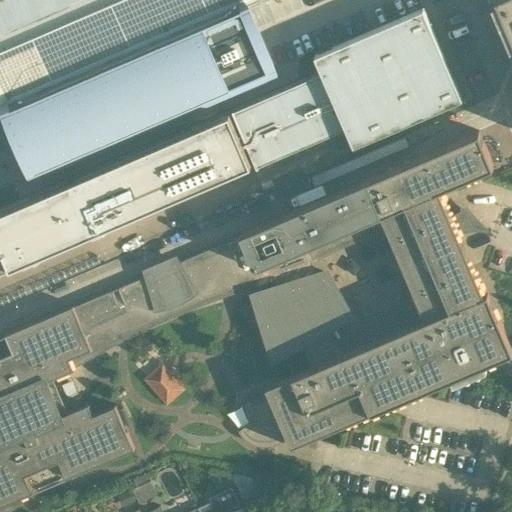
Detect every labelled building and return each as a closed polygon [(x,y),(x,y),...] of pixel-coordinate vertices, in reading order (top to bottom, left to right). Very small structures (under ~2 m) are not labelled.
[(0,0),(0,269),(104,224),(127,214),(249,162),(240,139),(244,137),(256,165),(345,127),(347,131),(331,137),(337,149),(352,142),(353,144),(406,122),(461,98),(423,8),(314,54),(321,71),(231,110),(241,133),(237,135),(227,112),(106,164),(82,174),(69,180),(48,189),(44,179),(24,188),(28,197),(0,209),(0,137),(18,130),(8,106),(24,99),(241,5),(254,0),(0,0)] [(511,0),(496,0),(511,36),(511,0)] [(24,99),(8,106),(14,119),(18,130),(36,170),(34,171),(35,173),(271,71),(271,70),(269,70),(241,5),(24,99)] [(257,292),(275,351),(273,352),(273,353),(299,339),(309,363),(310,365),(294,371),(295,377),(241,400),(249,419),(238,427),(238,426),(237,427),(242,434),(244,436),(246,437),(248,439),(251,440),(256,442),(259,443),(262,443),(265,443),(268,443),(270,443),(273,442),(317,423),(322,434),(372,413),(367,401),(452,365),(460,366),(467,365),(473,361),(479,356),(483,351),(486,344),(488,337),(490,330),(490,323),(490,316),(489,309),(488,301),(486,295),(483,288),(438,184),(492,161),(477,127),(420,152),(420,153),(421,152),(421,154),(369,177),(368,175),(369,175),(369,174),(258,221),(259,224),(175,260),(174,257),(147,269),(148,272),(33,321),(32,320),(3,332),(3,333),(4,333),(15,357),(0,363),(0,503),(32,489),(32,488),(31,488),(21,464),(54,450),(65,474),(64,474),(65,476),(134,446),(115,402),(113,402),(114,403),(92,412),(88,402),(89,402),(88,401),(57,414),(43,380),(56,374),(55,373),(54,373),(53,371),(69,361),(90,349),(109,339),(126,330),(142,322),(162,313),(182,304),(195,299),(209,293),(226,287),(241,282),(260,275),(270,272),(275,284),(254,291),(255,292),(257,292)] [(360,151),(312,172),(316,182),(365,160),(360,151)] [(453,212),(469,229),(477,222),(460,205),(453,212)] [(162,360),(141,376),(163,403),(184,387),(162,360)] [(233,471),(231,472),(244,500),(261,492),(254,476),(233,471)] [(148,473),(130,481),(139,502),(157,493),(148,473)] [(132,490),(118,496),(122,506),(136,499),(132,490)] [(222,497),(200,507),(201,511),(231,511),(229,507),(227,508),(222,497)]
